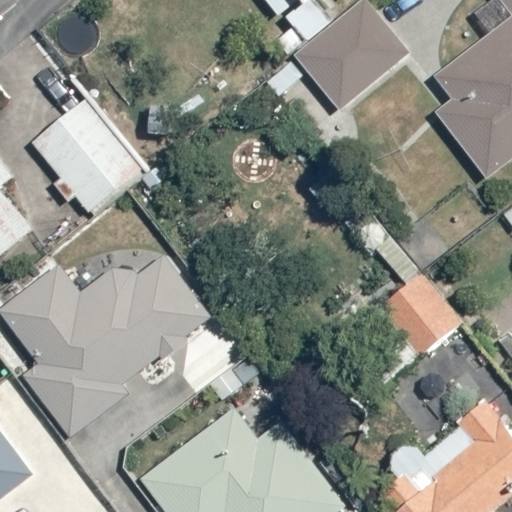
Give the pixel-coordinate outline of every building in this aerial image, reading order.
[(511,0),(505,0),(511,8),(511,19),(439,76),(456,97),(440,110),(492,177),(511,161),(511,0)] [(414,51),(373,1),(302,59),(343,109),(414,51)] [(141,173),(87,101),(36,139),(91,211),(141,173)] [(0,262),(42,229),(10,189),(22,179),(0,151),(0,262)] [(511,203),(501,212),(511,225),(511,203)] [(127,383),(162,357),(171,368),(200,346),(192,335),(215,317),(160,243),(91,295),(67,262),(4,309),(44,363),(29,373),(75,435),(133,392),(127,383)] [(421,357),(444,340),(482,392),(505,375),(467,324),(431,274),(385,308),(421,357)] [(511,316),(489,333),(511,365),(511,316)] [(445,482),(408,511),(503,511),(511,505),(511,405),(499,390),(422,454),(445,482)] [(262,437),(238,407),(148,477),(175,511),(339,511),(351,503),(285,419),(262,437)]
